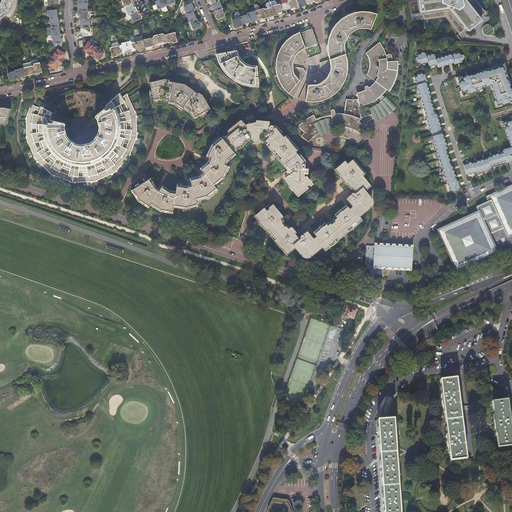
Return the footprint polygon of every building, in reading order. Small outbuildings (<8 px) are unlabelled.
[(3,0),(2,5),(0,6),(0,20),(0,21),(0,20),(0,19),(7,14),(9,10),(10,10),(13,0),(3,0)] [(77,0),(78,11),(87,11),(87,0),(77,0)] [(166,6),(163,0),(159,2),(159,1),(156,2),(155,4),(153,5),(155,10),(157,9),(158,9),(160,9),(166,6)] [(281,12),(286,11),(281,0),(277,0),(279,5),(272,7),(272,8),(274,16),(278,15),(282,14),(281,12)] [(292,10),(299,8),(296,0),(281,0),(286,11),(291,9),(292,10)] [(418,0),(420,11),(421,11),(423,23),(445,19),(446,17),(448,17),(449,19),(451,18),(463,33),(480,19),(480,18),(483,16),(481,13),(482,13),(472,0),(418,0)] [(215,11),(222,8),(219,1),(212,4),(215,11)] [(132,5),(125,8),(121,9),(124,15),(126,16),(137,12),(135,8),(133,9),(132,5)] [(191,22),(197,20),(192,8),(193,8),(192,5),(191,5),(185,7),(188,15),(187,15),(190,23),(191,22)] [(222,9),(222,8),(215,11),(217,15),(216,16),(217,19),(218,19),(224,17),(221,9),(222,9)] [(266,18),(274,16),(272,8),(264,11),(266,18)] [(49,16),(51,28),(58,26),(57,18),(56,9),(47,10),(48,16),(49,16)] [(258,20),(266,18),(264,11),(263,9),(260,10),(256,11),(258,19),(258,20)] [(87,19),(87,11),(78,11),(78,15),(79,15),(80,20),(87,19)] [(258,20),(258,19),(256,11),(247,13),(248,15),(240,17),(242,24),(254,21),(258,20)] [(341,19),(336,24),(334,27),(332,30),(330,33),(329,37),(328,39),(328,41),(328,45),(328,48),(328,51),(328,54),(330,59),(330,61),(331,63),(331,65),(331,67),(331,69),(331,71),(330,74),(329,75),(328,77),(326,79),(325,80),(323,82),(321,83),(319,84),(317,84),(315,84),(313,85),(311,84),(308,84),(305,102),(308,102),(311,102),(314,102),(317,102),(320,101),(323,100),(326,99),(329,98),(332,96),(334,94),(336,92),(338,90),(340,88),(342,85),(343,83),(345,79),(346,76),(347,72),(347,68),(348,65),(347,62),(347,58),(346,55),(345,52),(345,50),(345,48),(344,46),(345,44),(345,42),(347,38),(349,35),(352,33),(355,30),(357,30),(358,29),(362,29),(367,28),(371,30),(377,14),(370,11),(362,11),(355,12),(347,15),(341,19)] [(137,12),(126,16),(125,17),(126,19),(128,20),(132,19),(133,22),(141,19),(140,15),(138,16),(137,12)] [(242,26),(242,24),(240,17),(238,12),(235,13),(234,17),(235,20),(232,20),(234,27),(235,28),(238,27),(242,26)] [(90,27),(89,19),(87,19),(80,20),(81,28),(90,27)] [(198,23),(197,20),(191,22),(195,30),(200,27),(201,26),(200,23),(198,23)] [(482,28),(482,30),(482,31),(482,32),(483,33),(484,34),(485,35),(486,35),(487,35),(488,35),(489,35),(490,35),(491,34),(492,33),(493,32),(493,31),(493,30),(493,28),(493,27),(492,26),(491,25),(490,25),(489,24),(488,24),(487,24),(486,24),(485,25),(484,25),(483,26),(482,27),(482,28)] [(58,26),(51,28),(46,28),(47,36),(52,35),(59,34),(58,26)] [(91,35),(90,27),(81,28),(81,29),(81,32),(83,32),(84,36),(91,35)] [(299,32),(298,32),(301,38),(306,39),(309,47),(307,48),(304,49),(302,51),(300,52),(298,54),(297,56),(295,59),(295,61),(294,63),(303,65),(305,61),(308,58),(321,53),(312,29),(300,33),(299,32)] [(289,95),(290,95),(297,88),(296,84),(299,80),(298,78),(297,76),(296,74),(295,71),(294,69),(294,67),(293,66),(293,63),(294,63),(295,61),(295,59),(297,56),(298,54),(300,52),(302,51),(304,49),(307,48),(309,47),(306,39),(301,38),(298,32),(295,34),(292,35),(290,37),(287,39),(285,41),(283,44),(281,46),(280,49),(278,52),(277,55),(276,58),(276,61),(276,64),(275,67),(276,71),(277,75),(278,78),(279,82),(281,85),(283,89),(286,92),(289,95)] [(168,35),(169,43),(173,42),(173,43),(177,42),(175,33),(168,35)] [(59,34),(52,35),(53,43),(54,43),(55,47),(62,46),(62,42),(62,39),(60,39),(59,34)] [(165,44),(169,43),(168,35),(163,36),(163,35),(155,37),(155,38),(151,39),(153,46),(157,46),(156,44),(165,42),(165,44)] [(129,52),(136,50),(135,43),(134,40),(131,38),(126,40),(127,43),(129,52)] [(145,48),(153,46),(151,39),(143,41),(145,48)] [(145,48),(143,41),(135,43),(136,50),(145,48)] [(87,53),(91,56),(96,47),(89,43),(88,43),(84,49),(84,50),(87,52),(87,53)] [(121,54),(129,52),(127,43),(122,45),(122,46),(119,47),(121,54)] [(314,115),(310,117),(307,119),(304,121),(301,124),(298,126),(304,132),(301,137),(304,139),(308,142),(311,140),(313,138),(316,136),(319,134),(320,136),(323,135),(326,134),(330,133),(333,132),(333,127),(339,127),(338,136),(341,136),(344,137),(347,138),(349,139),(352,141),(354,142),(356,144),(358,146),(368,139),(363,134),(361,132),(369,121),(373,119),(374,121),(378,119),(382,117),(386,115),(389,112),(393,110),(396,106),(386,97),(385,98),(382,95),(386,90),(389,92),(391,88),(393,85),(394,82),(396,78),(397,74),(397,71),(387,69),(387,66),(387,63),(387,60),(386,57),(386,54),(384,51),(383,48),(381,45),(379,43),(366,53),(367,55),(368,57),(369,59),(370,62),(370,64),(370,66),(369,69),(369,71),(368,73),(366,75),(375,82),(372,85),(369,88),(367,86),(366,86),(365,86),(365,87),(365,88),(365,89),(365,90),(363,91),(360,92),(357,93),(358,99),(355,100),(352,100),(349,100),(346,99),(344,114),(339,114),(335,113),(334,111),(333,110),(332,110),(331,110),(331,111),(331,112),(331,115),(327,116),(323,117),(319,118),(316,119),(314,115)] [(96,47),(91,56),(95,58),(95,57),(98,59),(99,59),(103,53),(103,52),(96,47)] [(117,55),(121,54),(119,47),(111,48),(113,57),(117,56),(117,55)] [(57,51),(53,58),(62,63),(64,59),(63,59),(65,55),(65,54),(59,50),(57,51)] [(229,74),(235,79),(242,83),(250,85),(258,85),(257,77),(255,77),(255,76),(257,76),(257,66),(251,66),(251,67),(245,65),(240,61),(236,56),(238,55),(236,50),(227,52),(228,54),(226,55),(225,52),(218,54),(220,62),(224,69),(229,74)] [(419,62),(420,65),(428,62),(429,67),(437,64),(438,68),(454,63),(455,65),(463,63),(463,60),(461,54),(460,52),(452,55),(451,52),(435,57),(434,54),(426,56),(425,52),(417,54),(417,57),(419,62)] [(62,63),(53,58),(49,65),(49,66),(55,69),(57,69),(58,66),(59,67),(62,63)] [(330,61),(330,59),(319,63),(320,68),(328,74),(327,78),(318,71),(315,74),(310,75),(298,100),(302,101),(305,102),(308,84),(311,84),(313,85),(315,84),(317,84),(319,84),(321,83),(323,82),(325,80),(326,79),(328,77),(329,75),(330,74),(331,71),(331,69),(331,67),(331,65),(331,63),(330,61)] [(31,66),(33,74),(41,72),(39,63),(38,63),(34,64),(34,66),(31,66)] [(511,91),(510,86),(508,79),(509,78),(506,69),(504,64),(499,66),(494,67),(494,68),(482,72),(473,75),(472,74),(463,77),(458,78),(459,83),(461,90),(463,95),(468,93),(478,91),(477,89),(483,87),(491,85),(496,101),(498,106),(502,104),(510,102),(511,101),(511,91)] [(31,66),(23,68),(25,76),(33,74),(31,66)] [(297,88),(290,95),(294,98),(306,73),(303,69),(294,67),(294,69),(295,71),(296,74),(297,76),(298,78),(299,80),(296,84),(297,88)] [(25,76),(23,68),(15,70),(15,71),(8,73),(9,80),(11,81),(18,79),(17,77),(25,76)] [(417,88),(415,89),(418,98),(420,97),(421,100),(419,101),(424,117),(426,116),(427,120),(425,120),(428,129),(430,129),(431,132),(432,132),(441,129),(442,129),(437,113),(435,113),(430,98),(431,98),(426,82),(428,81),(425,73),(423,74),(420,75),(417,75),(415,76),(417,84),(416,85),(417,88)] [(172,84),(173,82),(161,80),(149,82),(153,99),(159,98),(168,100),(168,102),(176,103),(182,108),(184,106),(192,112),(195,117),(210,109),(204,98),(194,91),(193,93),(190,91),(191,90),(188,88),(187,89),(184,86),(172,84)] [(97,92),(94,91),(90,90),(87,89),(83,89),(79,89),(75,89),(72,90),(69,91),(66,92),(63,93),(60,95),(57,97),(55,99),(53,101),(51,104),(45,100),(40,108),(39,111),(34,109),(32,114),(30,113),(28,118),(26,118),(24,117),(24,119),(25,120),(26,136),(24,137),(24,138),(26,138),(27,141),(25,142),(26,143),(27,143),(33,157),(32,158),(33,159),(35,158),(37,160),(35,162),(36,163),(37,162),(43,167),(49,173),(48,174),(49,175),(50,173),(53,175),(52,177),(53,178),(54,176),(69,182),(68,183),(70,184),(70,181),(73,182),(73,184),(75,184),(75,183),(90,182),(91,184),(92,184),(92,181),(95,181),(96,183),(97,182),(97,181),(111,175),(111,176),(113,175),(112,174),(115,171),(116,173),(117,172),(116,171),(127,160),(128,160),(129,159),(127,158),(129,155),(131,156),(132,154),(130,154),(136,139),(137,139),(137,138),(135,137),(136,134),(138,135),(138,133),(137,133),(136,117),(138,117),(137,116),(135,116),(135,113),(137,112),(136,110),(135,111),(127,95),(128,94),(128,93),(121,97),(119,95),(121,93),(120,92),(109,101),(105,98),(100,94),(97,92)] [(30,104),(26,118),(28,118),(30,113),(32,114),(34,109),(39,111),(40,108),(30,104)] [(0,124),(3,125),(5,125),(10,108),(5,107),(0,107),(0,124)] [(511,119),(508,121),(504,123),(505,128),(509,140),(510,140),(511,147),(503,149),(504,152),(488,157),(472,162),(472,161),(464,164),(467,175),(479,171),(479,173),(488,170),(488,168),(511,161),(511,160),(511,119)] [(192,204),(196,204),(196,203),(195,198),(206,195),(215,188),(213,184),(222,177),(227,166),(224,164),(227,158),(236,151),(236,149),(246,140),(249,141),(251,139),(253,141),(254,139),(259,140),(259,138),(261,138),(262,140),(264,142),(265,141),(267,143),(271,148),(273,150),(271,151),(275,156),(279,160),(280,159),(282,162),(286,167),(288,169),(287,170),(290,174),(289,175),(288,175),(286,177),(288,179),(286,181),(289,184),(291,186),(289,187),(293,192),(295,191),(298,195),(301,192),(302,193),(308,188),(306,186),(310,183),(310,181),(306,176),(305,177),(304,176),(304,174),(305,174),(306,168),(303,168),(302,168),(303,167),(304,167),(304,166),(304,165),(304,164),(303,164),(301,164),(305,160),(301,155),(299,155),(296,157),(293,153),(295,151),(296,149),(286,137),(283,137),(281,138),(278,135),(280,133),(281,131),(277,126),(273,129),(272,128),(273,127),(272,126),(271,125),(270,125),(270,126),(269,126),(269,127),(269,123),(255,122),(242,125),(240,122),(232,129),(231,131),(225,136),(223,136),(223,138),(213,146),(208,157),(211,158),(208,164),(201,170),(204,174),(199,178),(190,181),(191,187),(186,188),(176,187),(175,194),(169,193),(161,188),(158,191),(153,188),(148,180),(132,189),(139,199),(149,206),(151,203),(157,207),(159,206),(161,205),(163,204),(166,203),(168,203),(171,203),(173,203),(178,204),(182,204),(187,205),(192,204)] [(433,136),(432,136),(433,140),(431,140),(434,149),(436,148),(437,152),(435,152),(440,168),(442,168),(443,171),(441,171),(444,180),(446,180),(447,183),(448,183),(451,191),(453,190),(459,189),(461,188),(459,179),(457,180),(452,164),(451,165),(449,157),(450,157),(443,133),(442,133),(433,136)] [(236,149),(236,151),(249,141),(246,140),(236,149)] [(257,217),(258,219),(260,221),(258,222),(261,225),(260,225),(263,229),(263,228),(266,231),(267,230),(269,232),(273,237),(275,239),(273,240),(276,243),(275,244),(278,247),(279,247),(281,250),(283,248),(285,251),(286,252),(288,252),(291,249),(294,249),(295,248),(296,247),(298,250),(298,252),(301,255),(303,253),(303,254),(304,255),(305,256),(306,256),(307,256),(308,255),(309,255),(309,254),(310,254),(311,256),(316,252),(316,250),(318,249),(321,246),(323,248),(325,249),(326,248),(328,246),(330,247),(333,245),(333,246),(336,243),(336,242),(339,240),(338,238),(340,236),(345,232),(347,230),(349,232),(351,230),(352,230),(355,227),(357,224),(356,223),(359,221),(360,220),(360,218),(359,215),(361,213),(363,211),(365,211),(370,208),(368,206),(369,205),(369,206),(370,205),(370,204),(370,203),(370,202),(370,200),(370,199),(369,200),(369,199),(371,197),(368,194),(366,194),(364,192),(366,191),(368,189),(368,186),(366,183),(364,180),(365,179),(363,176),(363,175),(363,173),(353,161),(351,161),(347,164),(345,161),(341,164),(342,165),(338,168),(338,171),(339,172),(341,174),(339,175),(343,180),(346,184),(348,183),(350,185),(356,193),(355,194),(354,193),(353,193),(352,193),(351,194),(351,195),(351,196),(350,195),(348,198),(348,199),(350,202),(349,203),(352,206),(351,207),(352,208),(350,210),(348,206),(342,211),(341,210),(339,211),(338,214),(336,216),(337,218),(334,220),(336,222),(332,225),(330,223),(327,225),(326,224),(323,227),(321,226),(319,228),(320,229),(314,234),(317,237),(315,239),(314,238),(313,239),(310,235),(309,236),(307,233),(305,233),(303,234),(303,235),(302,236),(302,235),(301,235),(300,236),(300,237),(300,238),(300,239),(299,239),(295,234),(296,233),(294,230),(292,230),(289,228),(288,229),(286,226),(284,228),(280,224),(282,222),(280,219),(281,218),(279,215),(280,213),(278,211),(277,212),(273,207),(271,207),(269,205),(265,209),(264,208),(263,208),(262,208),(261,208),(261,209),(260,209),(260,210),(260,211),(261,212),(257,215),(257,217)] [(477,211),(436,230),(455,272),(497,254),(511,247),(511,235),(511,236),(511,235),(511,184),(485,197),(487,201),(475,207),(477,211)] [(234,239),(238,240),(239,237),(240,233),(232,231),(230,238),(234,239)] [(388,269),(391,269),(403,270),(410,270),(411,258),(412,244),(408,244),(374,242),(373,248),(365,247),(364,264),(365,264),(365,268),(364,268),(363,274),(368,274),(369,275),(371,274),(387,275),(387,273),(388,273),(388,269)] [(347,306),(344,315),(353,318),(357,309),(347,306)] [(457,378),(440,380),(442,395),(441,395),(441,401),(442,406),(444,406),(447,435),(446,435),(446,440),(447,446),(448,446),(450,461),(467,459),(457,378)] [(508,400),(492,401),(494,415),(493,415),(494,424),(495,434),(497,434),(498,447),(511,445),(511,431),(511,427),(511,426),(511,422),(511,417),(510,418),(508,400)] [(397,419),(374,421),(375,436),(378,435),(379,442),(381,472),(383,504),(383,511),(400,511),(400,504),(401,504),(400,500),(399,500),(397,471),(398,471),(398,467),(397,467),(395,438),(396,438),(396,434),(398,434),(397,419)] [(274,498),(268,510),(267,511),(293,511),(288,499),(274,498)]
